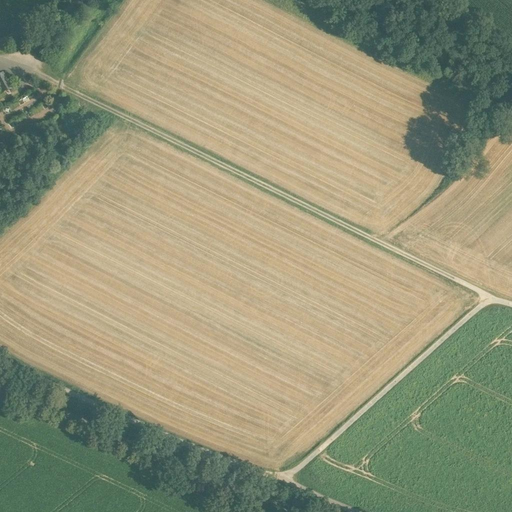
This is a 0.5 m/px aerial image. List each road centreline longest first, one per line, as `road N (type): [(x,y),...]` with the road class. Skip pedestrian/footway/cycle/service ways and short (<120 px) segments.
road 1 (track): [(488,299),(59,84)]
road 2 (track): [(0,360),(357,511)]
road 3 (residential): [(300,511),(0,383)]
road 4 (track): [(288,477),(488,299)]
